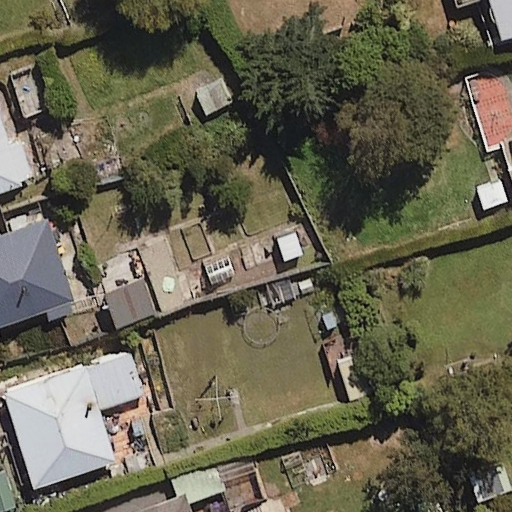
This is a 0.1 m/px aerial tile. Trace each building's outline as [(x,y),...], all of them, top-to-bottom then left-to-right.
[(511,0),(454,0),(457,8),(483,0),(490,0),(500,32),(511,27),(511,0)] [(14,149),(0,105),(0,192),(35,182),(24,145),(14,149)] [(113,122),(72,137),(84,171),(125,157),(113,122)] [(0,238),(0,325),(46,310),(50,323),(78,313),(46,222),(0,238)] [(154,311),(142,280),(106,294),(118,325),(154,311)] [(143,399),(131,356),(6,390),(32,484),(115,462),(101,411),(143,399)] [(326,442),(297,451),(309,487),(338,478),(326,442)] [(511,486),(500,460),(466,475),(478,502),(511,486)] [(196,511),(195,508),(235,495),(226,469),(173,486),(178,500),(142,511),(196,511)]
